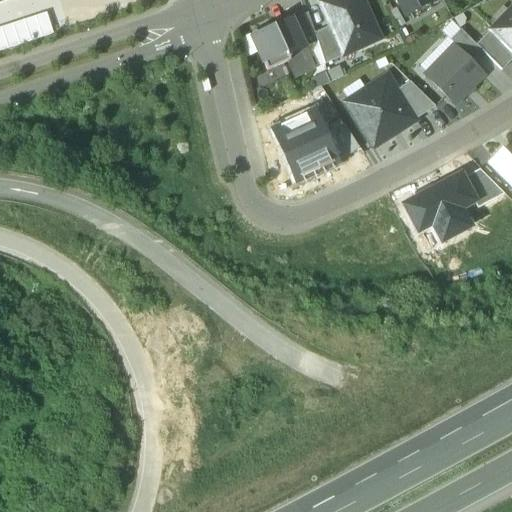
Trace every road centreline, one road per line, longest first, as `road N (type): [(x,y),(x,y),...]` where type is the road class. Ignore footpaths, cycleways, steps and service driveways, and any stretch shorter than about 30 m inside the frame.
road 1 (residential): [(511,114),(456,153),(292,225),(248,197),(209,15)]
road 2 (motorway): [(511,412),(321,511)]
road 3 (residential): [(0,101),(160,45),(191,22)]
road 4 (residential): [(191,22),(151,23),(0,73)]
